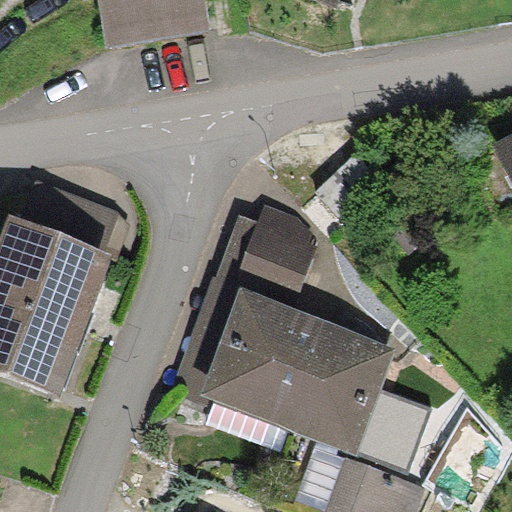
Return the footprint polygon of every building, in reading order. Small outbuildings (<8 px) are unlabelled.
[(207,0),(99,0),(107,48),(212,31),(207,0)] [(340,0),(310,0),(338,8),(340,0)] [(511,143),(494,153),(511,187),(511,143)] [(358,157),(318,196),(346,224),(386,186),(358,157)] [(37,184),(23,224),(112,257),(115,260),(126,226),(121,214),(37,184)] [(259,224),(241,277),(250,281),(297,298),(317,246),(311,243),(310,234),(297,216),(266,205),(259,224)] [(180,388),(207,398),(245,295),(250,281),(241,277),(259,224),(242,217),(180,388)] [(11,219),(0,247),(0,376),(59,398),(88,322),(112,257),(23,224),(11,219)] [(393,350),(245,295),(207,398),(355,453),(393,350)] [(346,459),(327,511),(419,511),(428,488),(346,459)]
